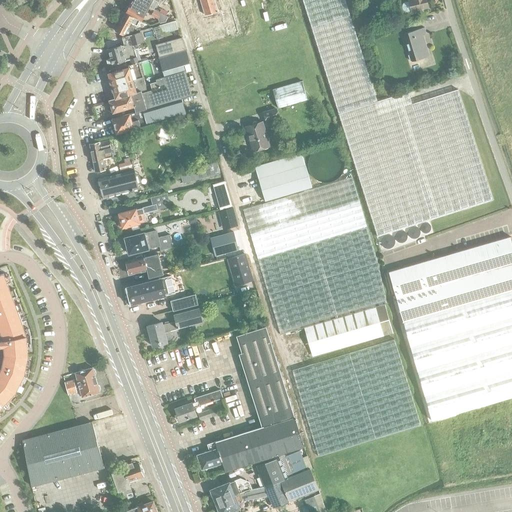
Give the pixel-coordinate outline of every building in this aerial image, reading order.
[(125,12),(139,20),(141,21),(149,6),(137,0),(131,0),(128,6),(126,6),(124,10),(125,12)] [(200,0),(205,15),(218,12),(214,0),(200,0)] [(408,91),(377,101),(344,0),(302,0),(377,236),(492,200),(457,89),(412,104),(408,91)] [(409,1),(406,2),(405,2),(404,3),(403,3),(403,4),(402,5),(402,6),(402,7),(402,8),(402,9),(402,10),(403,10),(403,11),(404,11),(405,12),(406,12),(407,12),(408,12),(428,7),(426,0),(412,0),(413,0),(409,1)] [(155,3),(152,8),(159,12),(162,7),(155,3)] [(159,12),(152,8),(149,14),(156,17),(159,12)] [(230,10),(219,13),(226,35),(237,32),(230,10)] [(134,27),(139,20),(125,12),(121,12),(118,18),(120,19),(119,20),(117,19),(114,26),(116,28),(115,31),(123,35),(125,30),(130,32),(133,27),(134,27)] [(176,20),(159,25),(162,33),(178,28),(176,20)] [(423,36),(426,35),(424,28),(404,34),(410,55),(409,55),(411,61),(412,61),(430,56),(423,36)] [(130,59),(131,64),(137,63),(138,62),(136,57),(135,57),(132,46),(143,43),(140,32),(124,36),(124,37),(122,38),(124,44),(108,49),(110,57),(109,57),(109,58),(106,60),(107,63),(110,64),(112,63),(112,64),(130,59)] [(181,38),(170,41),(173,53),(185,50),(181,38)] [(158,57),(173,53),(170,41),(154,45),(158,57)] [(134,106),(136,112),(181,99),(192,96),(182,64),(189,62),(185,50),(173,53),(158,57),(164,77),(156,79),(157,82),(150,84),(152,90),(142,93),(141,91),(109,100),(113,113),(134,106)] [(128,68),(109,74),(112,86),(132,81),(132,80),(142,77),(137,63),(131,64),(127,65),(128,68)] [(109,100),(141,91),(135,92),(132,81),(112,86),(116,98),(109,100)] [(112,118),(116,134),(124,132),(186,114),(181,99),(136,112),(112,118)] [(263,113),(266,121),(278,118),(276,109),(263,113)] [(269,146),(262,122),(245,127),(252,151),(269,146)] [(132,153),(140,151),(137,139),(129,141),(132,153)] [(109,140),(89,144),(95,172),(105,170),(103,157),(112,156),(109,140)] [(312,187),(305,164),(301,152),(254,166),(265,201),(312,187)] [(130,157),(123,159),(124,163),(118,164),(120,172),(133,168),(130,157)] [(216,162),(180,171),(183,183),(219,173),(216,162)] [(104,197),(139,188),(134,170),(99,179),(104,197)] [(385,304),(387,304),(377,263),(352,177),(243,209),(280,335),(304,328),(312,356),(393,333),(385,304)] [(231,207),(225,181),(213,184),(219,210),(231,207)] [(152,204),(142,207),(119,213),(120,218),(119,220),(120,225),(123,226),(132,224),(133,228),(139,227),(137,222),(146,220),(144,212),(154,210),(152,204)] [(129,253),(159,245),(160,250),(173,247),(169,234),(157,237),(156,230),(125,238),(127,245),(126,245),(126,247),(127,252),(128,251),(129,253)] [(432,420),(511,396),(511,241),(511,237),(389,272),(432,420)] [(128,274),(129,274),(147,269),(149,277),(163,274),(158,253),(143,257),(142,255),(136,256),(136,259),(126,261),(128,266),(127,267),(126,267),(126,268),(125,269),(125,270),(125,271),(126,272),(126,273),(127,273),(128,274)] [(233,257),(241,284),(253,280),(245,253),(233,257)] [(5,345),(4,345),(5,354),(2,366),(0,370),(0,406),(2,405),(15,391),(24,374),(28,355),(26,336),(21,319),(4,273),(0,274),(0,329),(4,340),(3,339),(4,339),(4,341),(5,345)] [(126,287),(128,296),(126,299),(127,303),(130,305),(165,296),(175,293),(170,276),(126,287)] [(195,294),(170,300),(173,311),(198,304),(195,294)] [(167,342),(166,341),(170,340),(169,338),(171,337),(170,334),(168,335),(168,333),(165,333),(164,331),(202,321),(199,308),(174,314),(175,322),(168,323),(168,321),(162,323),(162,322),(147,325),(152,346),(167,342)] [(241,324),(251,324),(251,315),(241,316),(241,324)] [(262,427),(215,442),(217,448),(212,449),(212,447),(208,448),(209,451),(198,455),(202,468),(222,461),(226,471),(303,447),(294,417),(277,360),(266,326),(236,336),(241,353),(239,354),(249,385),(262,427)] [(319,459),(370,443),(423,427),(395,337),(291,369),(307,418),(300,420),(306,440),(313,438),(319,459)] [(64,382),(66,388),(96,380),(92,367),(75,372),(76,378),(64,382)] [(100,392),(96,380),(66,388),(68,394),(76,392),(75,388),(79,387),(82,397),(100,392)] [(194,398),(195,401),(175,408),(179,421),(196,415),(193,407),(206,403),(222,398),(219,389),(194,398)] [(197,413),(200,420),(200,421),(220,414),(217,406),(197,413)] [(91,422),(22,440),(32,486),(104,467),(91,422)] [(256,466),(264,486),(264,487),(280,480),(272,459),(256,466)] [(130,487),(128,481),(143,475),(139,464),(135,465),(134,462),(122,466),(124,469),(112,474),(119,492),(130,487)] [(310,469),(280,480),(264,487),(264,486),(251,489),(245,491),(245,492),(239,493),(234,495),(216,502),(219,511),(227,511),(241,507),(240,505),(241,504),(240,503),(241,502),(240,500),(242,500),(242,501),(268,495),(273,508),(275,507),(275,506),(288,501),(288,500),(318,489),(310,469)] [(211,490),(216,502),(234,495),(239,493),(245,492),(245,491),(251,489),(249,483),(249,482),(240,479),(229,483),(211,490)] [(125,511),(156,511),(153,502),(143,505),(142,503),(135,506),(136,508),(125,511)]
